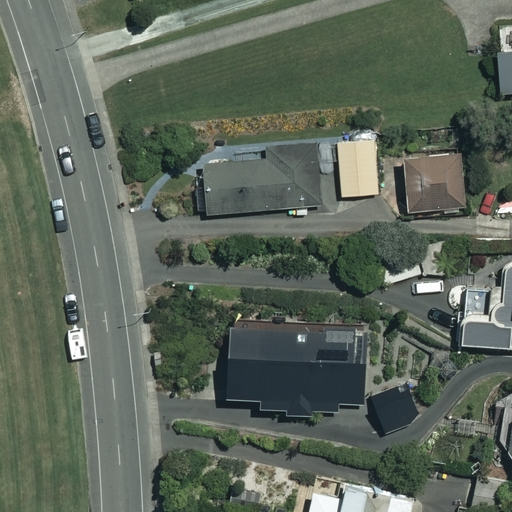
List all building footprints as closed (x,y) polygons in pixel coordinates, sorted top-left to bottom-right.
[(511,44),(497,45),(500,89),(511,88),(511,44)] [(374,138),(338,140),(341,193),(377,192),(374,138)] [(267,154),(201,159),(204,210),(320,202),(316,143),(267,147),(267,154)] [(464,207),(463,151),(405,152),(406,208),(464,207)] [(446,271),(442,238),(419,241),(420,249),(396,252),(399,276),(446,271)] [(511,253),(505,253),(503,283),(466,279),(461,340),(511,344),(511,253)] [(280,407),(280,413),(308,414),(308,408),(334,408),(334,398),(361,399),(362,355),(353,354),(354,324),(228,322),(227,391),(259,391),(258,407),(280,407)] [(411,384),(370,398),(376,417),(382,434),(424,420),(411,384)] [(511,403),(505,403),(499,441),(506,442),(505,452),(508,457),(511,459),(511,403)] [(510,479),(476,475),(472,505),(506,509),(510,479)] [(408,511),(413,491),(343,477),(340,493),(312,487),(307,511),(408,511)]
